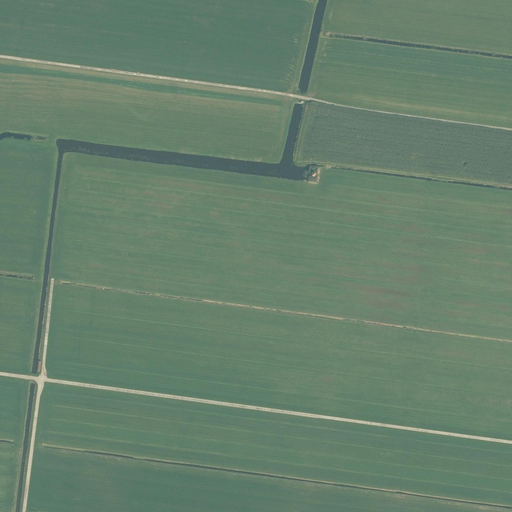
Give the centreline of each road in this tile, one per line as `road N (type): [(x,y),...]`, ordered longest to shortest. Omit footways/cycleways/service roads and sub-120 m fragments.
road 1 (track): [(0,373),(511,443)]
road 2 (track): [(23,511),(52,279)]
